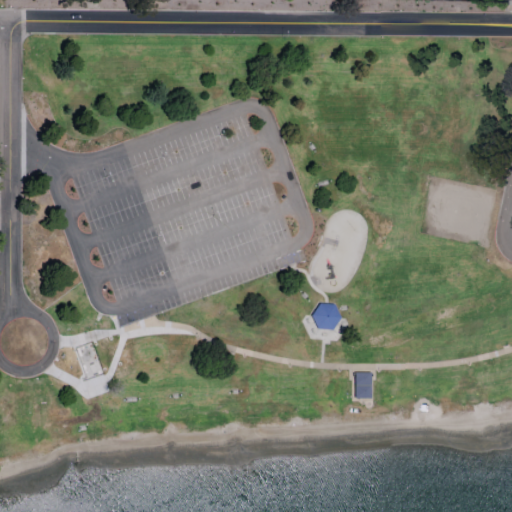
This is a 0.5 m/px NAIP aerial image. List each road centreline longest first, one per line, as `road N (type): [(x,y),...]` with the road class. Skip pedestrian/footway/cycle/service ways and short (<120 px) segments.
road 1 (residential): [(8,21),(511,25)]
road 2 (residential): [(14,313),(8,21)]
road 3 (residential): [(0,361),(31,372),(54,349),(44,320),(14,313)]
